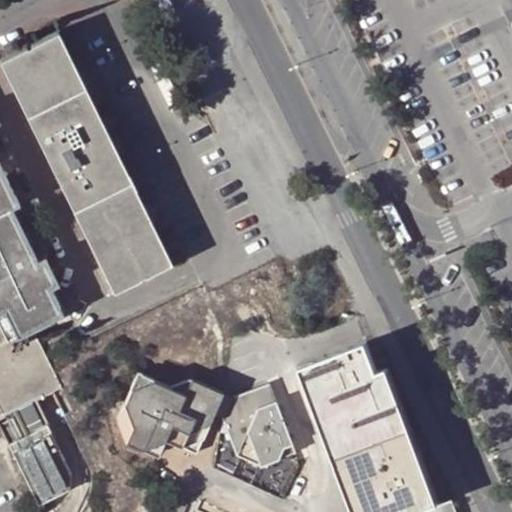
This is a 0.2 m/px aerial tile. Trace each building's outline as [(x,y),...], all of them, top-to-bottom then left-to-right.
[(173,261),(59,32),(2,60),(116,289),(173,261)] [(34,330),(39,326),(51,320),(45,308),(60,301),(52,285),(60,281),(47,256),(39,260),(12,208),(21,203),(0,160),(0,312),(8,309),(21,337),(34,330)] [(51,320),(66,313),(60,301),(45,308),(51,320)] [(0,312),(0,317),(12,341),(21,337),(8,309),(0,312)] [(34,330),(21,337),(12,341),(0,347),(0,404),(8,421),(18,416),(39,405),(36,400),(62,387),(34,330)] [(377,339),(317,360),(372,511),(415,511),(442,503),(393,367),(388,369),(377,339)] [(372,511),(317,360),(312,362),(365,511),(372,511)] [(398,365),(393,367),(442,503),(447,501),(398,365)] [(183,393),(153,379),(129,388),(123,400),(133,426),(126,440),(143,448),(161,437),(196,453),(213,416),(223,392),(190,377),(183,393)] [(260,465),(306,447),(280,379),(234,397),(223,420),(237,455),(260,465)] [(234,397),(223,392),(213,416),(223,420),(234,397)] [(27,434),(48,424),(39,405),(18,416),(27,434)] [(39,508),(72,492),(74,474),(48,424),(27,434),(18,416),(8,421),(3,423),(39,508)] [(466,511),(461,497),(453,500),(421,511),(420,511),(466,511)]
